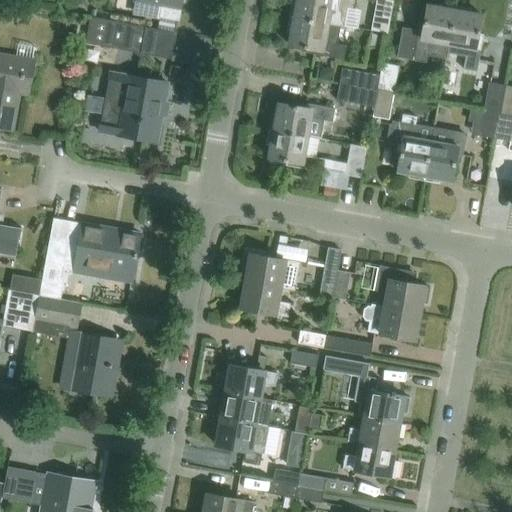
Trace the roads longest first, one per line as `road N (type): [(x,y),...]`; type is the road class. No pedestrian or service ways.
road 1 (residential): [(482,251),(212,203)]
road 2 (residential): [(429,511),(482,251)]
road 3 (residential): [(162,456),(212,203)]
road 4 (residential): [(212,203),(251,0)]
road 5 (residential): [(212,203),(41,169)]
road 6 (residential): [(162,456),(0,431)]
